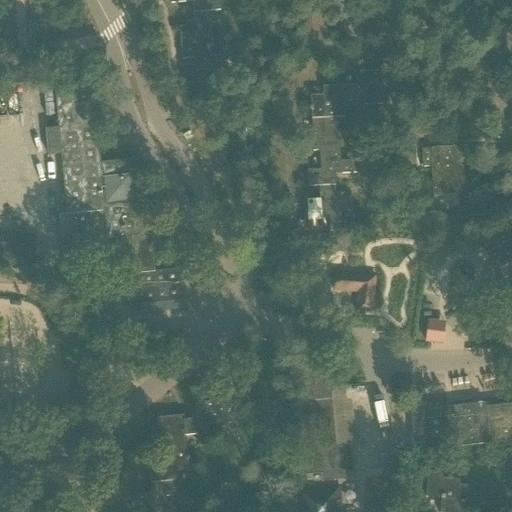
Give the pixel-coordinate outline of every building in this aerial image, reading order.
[(169,0),(170,4),(192,2),(193,15),(209,13),(219,12),(218,0),(169,0)] [(212,46),(209,13),(193,15),(193,21),(186,21),(186,27),(178,28),(181,61),(189,61),(189,60),(204,58),(203,47),(212,46)] [(223,57),(204,58),(189,60),(189,61),(191,77),(199,76),(199,81),(197,81),(198,93),(225,90),(223,57)] [(382,106),(382,94),(380,94),(380,89),(388,89),(387,72),(354,74),(355,87),(356,103),(356,107),(382,106)] [(115,240),(121,303),(139,301),(140,313),(186,309),(185,301),(182,269),(154,272),(151,241),(147,242),(144,209),(141,209),(137,173),(131,168),(101,171),(99,147),(92,86),(54,90),(58,130),(45,131),(48,158),(60,156),(70,269),(93,267),(90,242),(115,240)] [(349,103),(356,103),(355,87),(322,88),(323,97),(310,97),(311,108),(309,108),(309,112),(311,112),(311,120),(344,119),(344,111),(350,110),(349,103)] [(44,103),(53,103),(52,91),(43,92),(44,103)] [(46,117),(54,116),(53,104),(45,105),(46,117)] [(313,153),(319,152),(340,151),(339,139),(337,139),(337,135),(345,134),(344,119),(311,120),(313,153)] [(436,180),(431,181),(433,198),(471,194),(468,166),(463,167),(462,159),(468,159),(467,146),(425,150),(426,166),(435,166),(436,180)] [(340,162),(340,151),(319,152),(320,171),(308,171),(309,188),(319,187),(335,186),(334,175),(356,174),(355,162),(340,162)] [(320,201),(308,202),(309,220),(329,219),(330,231),(340,231),(341,233),(344,232),(344,231),(353,230),(351,197),(343,198),(343,192),(335,192),(335,186),(319,187),(320,201)] [(0,236),(0,258),(35,255),(33,234),(0,236)] [(373,310),(374,290),(375,277),(342,275),(341,292),(357,293),(356,309),(373,310)] [(308,476),(326,474),(346,472),(344,447),(336,448),(331,400),(329,368),(295,372),(308,476)] [(184,420),(185,437),(218,434),(218,425),(230,424),(229,413),(231,413),(231,409),(229,409),(228,401),(195,404),(195,411),(191,411),(191,420),(184,420)] [(424,411),(410,412),(413,432),(415,454),(427,453),(511,442),(511,404),(484,408),(474,409),(473,405),(471,405),(470,406),(424,411)] [(153,452),(187,449),(185,437),(184,420),(183,416),(157,419),(158,430),(159,430),(160,435),(152,436),(153,452)] [(187,449),(153,452),(155,467),(149,468),(150,483),(177,481),(176,473),(189,472),(188,461),(190,461),(189,457),(187,457),(187,449)] [(466,511),(467,508),(482,510),(483,494),(472,493),(472,487),(459,486),(459,480),(441,479),(442,474),(428,473),(426,498),(441,499),(439,511),(466,511)] [(150,483),(151,489),(151,494),(129,496),(131,509),(146,508),(146,511),(167,511),(166,498),(178,497),(177,481),(150,483)] [(299,491),(300,511),(341,511),(340,488),(299,491)]
